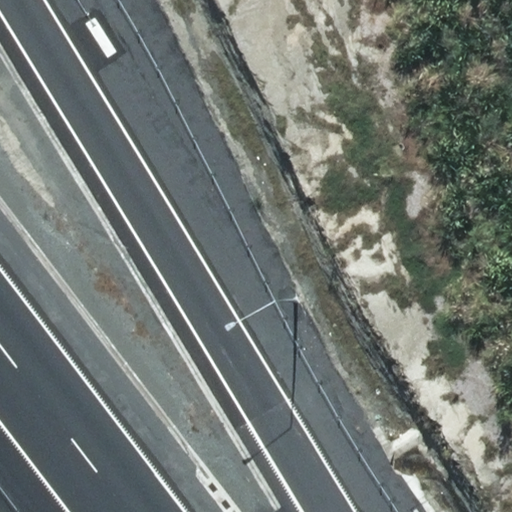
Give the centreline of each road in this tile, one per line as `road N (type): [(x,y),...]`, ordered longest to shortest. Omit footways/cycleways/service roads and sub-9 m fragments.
road 1 (motorway): [(26,0),(339,511)]
road 2 (motorway): [(0,347),(125,511)]
